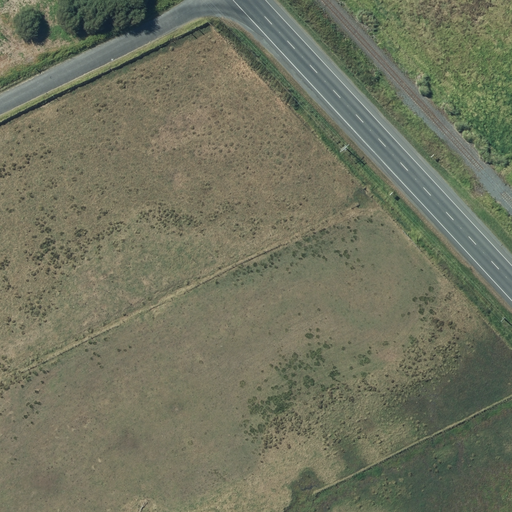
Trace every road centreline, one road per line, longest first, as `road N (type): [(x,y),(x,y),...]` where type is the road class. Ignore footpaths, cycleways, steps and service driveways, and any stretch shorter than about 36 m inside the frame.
road 1 (primary): [(511,283),(248,0)]
road 2 (unclassified): [(0,103),(206,0)]
